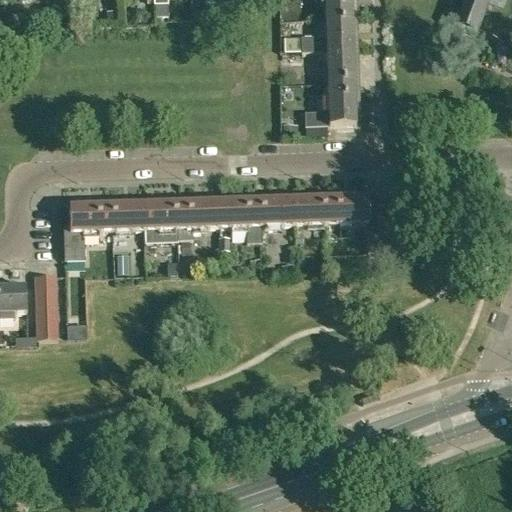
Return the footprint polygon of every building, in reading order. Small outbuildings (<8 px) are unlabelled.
[(0,0),(1,6),(7,5),(6,0),(21,0),(25,3),(33,3),(35,0),(153,0),(154,20),(167,19),(166,0),(0,0)] [(201,0),(194,0),(195,2),(190,2),(190,17),(202,17),(201,0)] [(324,0),(326,40),(300,41),(300,43),(289,43),(290,54),(301,54),(301,55),(327,54),(329,116),(305,117),(305,131),(356,129),(356,128),(360,128),(355,0),(324,0)] [(476,37),(489,0),(465,0),(455,30),(476,37)] [(34,28),(34,34),(49,33),(48,24),(37,24),(34,28)] [(63,229),(64,265),(85,264),(84,244),(80,244),(80,237),(177,234),(177,245),(192,244),(192,233),(246,232),(246,247),(262,247),(261,231),(370,227),(369,201),(368,196),(66,205),(66,210),(69,211),(70,228),(63,229)] [(398,203),(379,204),(380,237),(367,237),(367,260),(379,260),(379,252),(400,251),(400,245),(393,245),(393,236),(399,236),(398,203)] [(127,259),(117,259),(117,278),(127,277),(127,259)] [(39,345),(48,345),(46,281),(37,281),(39,345)] [(58,344),(56,281),(46,281),(48,345),(58,344)] [(0,318),(27,318),(26,286),(0,286),(0,318)] [(66,330),(66,344),(86,343),(85,329),(66,330)]
